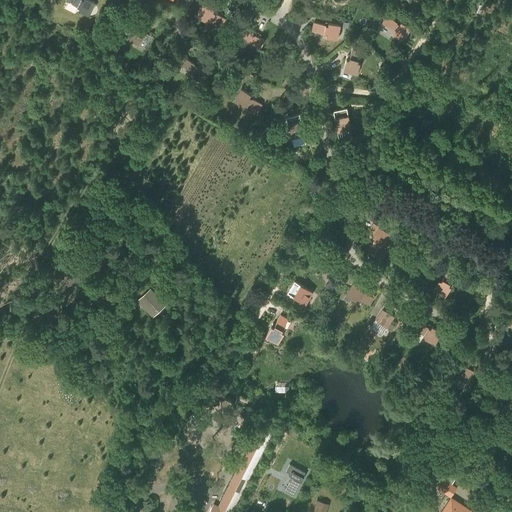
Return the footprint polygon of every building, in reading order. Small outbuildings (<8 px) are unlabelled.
[(68,0),(79,6),(78,8),(89,13),(95,0),(94,0),(68,0)] [(231,22),(211,10),(203,23),(223,35),(231,22)] [(333,23),(311,16),(307,32),(328,38),(333,23)] [(139,43),(146,31),(128,20),(121,32),(139,43)] [(401,33),(382,20),(374,33),(393,45),(401,33)] [(250,56),(262,36),(248,28),(236,48),(250,56)] [(358,60),(362,47),(353,44),(350,55),(347,54),(343,68),(357,72),(360,61),(358,60)] [(198,64),(186,57),(181,65),(194,72),(192,74),(202,80),(210,68),(200,62),(198,64)] [(257,110),(262,102),(250,95),(251,93),(241,87),(234,99),(244,105),(245,103),(257,110)] [(338,130),(351,127),(347,106),(333,109),(338,130)] [(292,136),(305,133),(300,112),(286,116),(292,136)] [(291,146),(305,142),(304,135),(290,138),(291,146)] [(384,245),(391,232),(379,225),(373,235),(375,236),(368,248),(376,253),(381,243),(384,245)] [(449,284),(456,272),(449,267),(443,276),(441,275),(433,288),(445,295),(451,285),(449,284)] [(306,302),(313,290),(295,279),(287,291),(306,302)] [(370,304),(374,296),(365,290),(366,288),(353,280),(346,293),(356,299),(357,296),(370,304)] [(152,317),(166,305),(150,288),(137,300),(152,317)] [(387,325),(398,307),(386,300),(375,318),(387,325)] [(282,330),(289,318),(281,313),(275,323),(273,322),(266,335),(279,342),(284,332),(282,330)] [(428,325),(418,319),(413,327),(426,334),(424,337),(434,343),(442,330),(429,323),(428,325)] [(468,381),(477,362),(465,355),(455,375),(468,381)] [(232,511),(274,428),(260,421),(218,506),(213,503),(208,511),(232,511)] [(312,464),(298,456),(287,477),(301,484),(312,464)] [(438,456),(426,460),(428,466),(441,461),(439,456),(438,456)] [(456,476),(445,469),(435,487),(450,497),(457,487),(451,483),(456,476)] [(325,511),(328,504),(316,500),(315,504),(316,505),(313,511),(325,511)] [(469,511),(452,500),(443,511),(472,511),(470,511),(469,511)]
